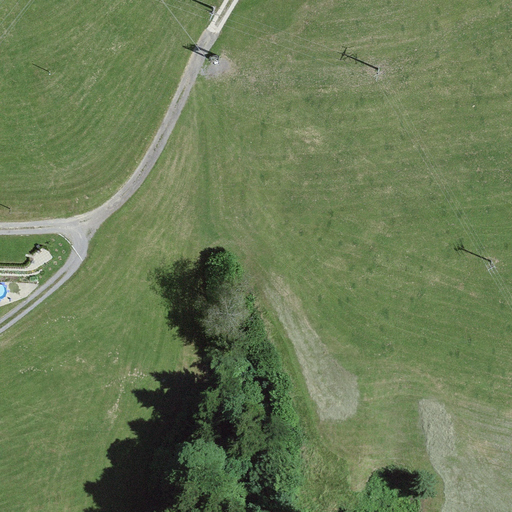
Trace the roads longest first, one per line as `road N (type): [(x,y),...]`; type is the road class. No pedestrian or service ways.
road 1 (track): [(60,236),(109,212),(132,189),(234,0)]
road 2 (unclassified): [(0,233),(60,236),(70,247),(58,283),(0,327)]
